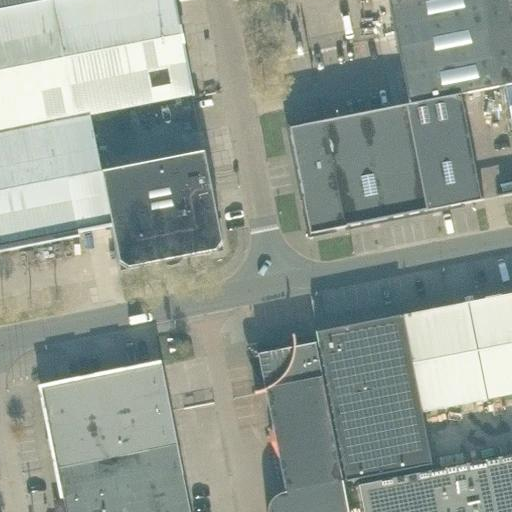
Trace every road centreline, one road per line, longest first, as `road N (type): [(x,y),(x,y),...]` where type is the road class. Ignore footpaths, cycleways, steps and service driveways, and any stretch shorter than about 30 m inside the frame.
road 1 (unclassified): [(0,340),(302,273)]
road 2 (unclassified): [(302,273),(249,0)]
road 3 (unclassified): [(302,273),(511,236)]
